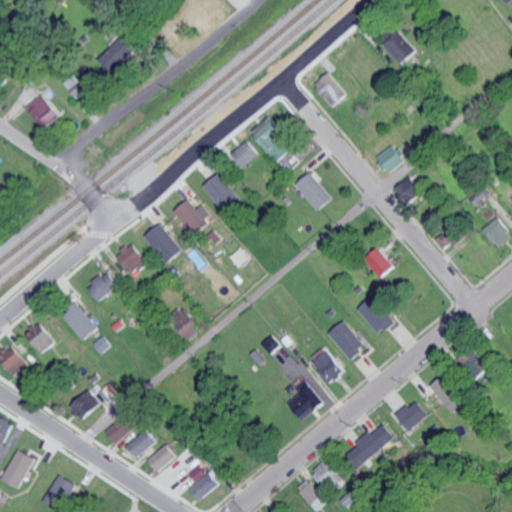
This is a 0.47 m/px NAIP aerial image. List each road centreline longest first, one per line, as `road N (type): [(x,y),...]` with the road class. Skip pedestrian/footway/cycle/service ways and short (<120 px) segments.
road 1 (residential): [(511,73),(75,442)]
road 2 (residential): [(374,0),(0,310)]
road 3 (residential): [(235,511),(511,278)]
road 4 (residential): [(474,308),(277,85)]
road 5 (residential): [(55,164),(258,0)]
road 6 (residential): [(180,511),(0,396)]
road 7 (residential): [(113,218),(0,125)]
